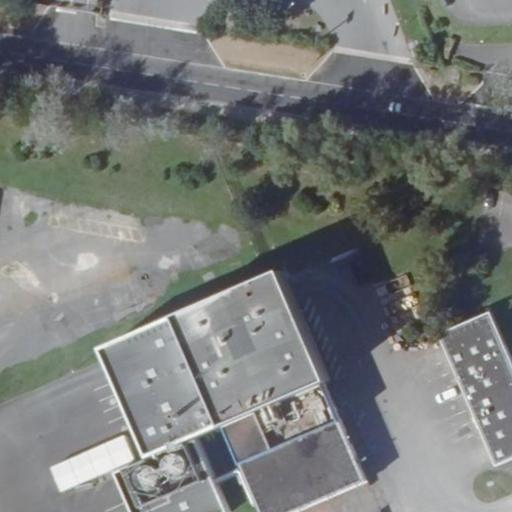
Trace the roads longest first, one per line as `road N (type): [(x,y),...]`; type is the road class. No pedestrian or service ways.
road 1 (unclassified): [(511,128),(0,40)]
road 2 (unknown): [(365,0),(404,51),(419,112)]
